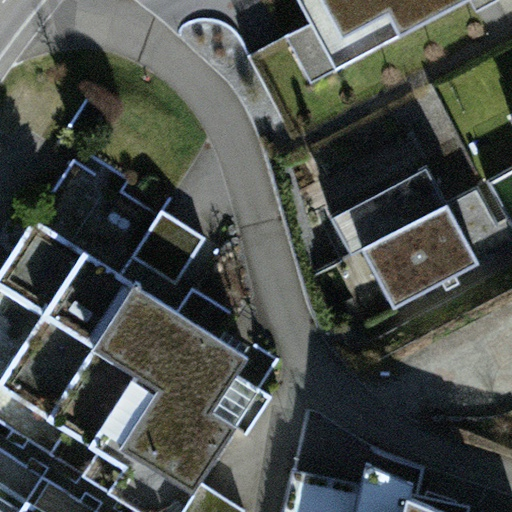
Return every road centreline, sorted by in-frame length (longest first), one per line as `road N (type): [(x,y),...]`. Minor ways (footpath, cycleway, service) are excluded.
road 1 (residential): [(80,0),(143,39),(234,119),(296,369)]
road 2 (residential): [(296,369),(375,426),(482,474),(511,479)]
road 3 (residential): [(296,369),(252,511)]
